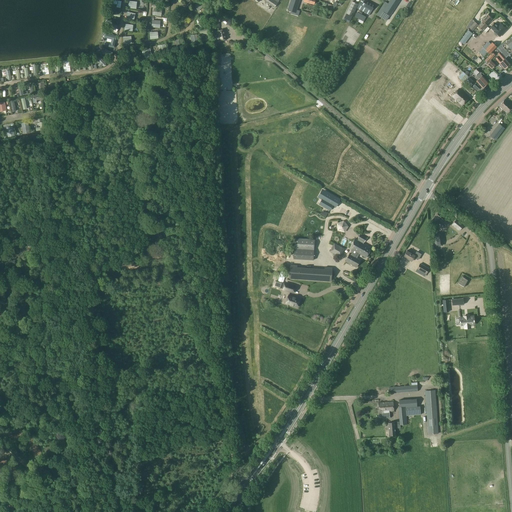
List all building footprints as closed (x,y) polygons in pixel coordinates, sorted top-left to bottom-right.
[(295,15),(299,0),(291,0),(288,10),(292,11),(291,13),(295,15)] [(361,0),(359,5),(357,7),(370,14),(371,11),(374,6),(366,1),(367,0),(361,0)] [(386,3),(379,13),(387,19),(399,1),(398,0),(391,0),(388,4),(386,3)] [(352,17),(358,5),(352,2),(347,14),(347,15),(352,17)] [(162,19),(162,11),(153,10),(153,18),(156,18),(156,22),(152,22),(151,29),(160,29),(160,19),(162,19),(161,23),(166,23),(166,19),(162,19)] [(364,22),(366,17),(358,12),(355,17),(364,22)] [(214,28),(219,27),(219,21),(222,21),(221,15),(212,16),(214,28)] [(483,21),(478,26),(482,30),(480,33),(482,35),(488,29),(485,26),(487,25),(486,24),(487,24),(492,19),(488,15),(484,18),(482,20),(482,21),(483,21)] [(468,29),(469,28),(475,22),(472,19),(466,27),(468,29)] [(472,31),(478,25),(475,22),(469,28),(472,31)] [(498,26),(495,23),(490,27),(493,30),(500,37),(507,29),(500,23),(498,26)] [(218,41),(228,39),(225,29),(216,32),(218,41)] [(468,30),(461,39),(465,43),(472,34),(468,30)] [(504,42),(497,49),(505,58),(511,52),(511,36),(511,37),(505,43),(504,42)] [(496,47),(492,42),(490,44),(488,43),(483,48),(487,52),(489,54),(496,47)] [(483,48),(479,52),(483,56),(487,52),(483,48)] [(510,64),(505,58),(500,52),(498,54),(503,60),(501,61),(498,57),(496,59),(499,63),(504,69),(510,64)] [(493,53),(485,61),(488,63),(490,60),(495,55),(493,53)] [(485,61),(484,62),(487,65),(491,69),(495,65),(491,61),(490,60),(488,63),(485,61)] [(464,82),(468,77),(463,72),(458,77),(464,82)] [(451,86),(453,87),(455,85),(440,73),(436,78),(449,88),(451,86)] [(482,88),(488,83),(482,77),(477,81),(482,88)] [(469,78),(466,81),(471,86),(474,82),(469,78)] [(462,105),(469,98),(459,89),(452,96),(462,105)] [(507,113),(511,108),(511,105),(506,99),(499,106),(507,113)] [(24,134),(30,133),(28,124),(22,126),(24,134)] [(496,140),(504,128),(499,124),(490,136),(496,140)] [(322,198),(319,204),(330,210),(333,204),(336,206),(340,199),(324,191),(320,197),(322,198)] [(445,226),(451,219),(444,213),(440,210),(432,220),(438,225),(440,223),(445,226)] [(459,231),(463,225),(456,219),(451,225),(459,231)] [(344,220),(337,223),(337,231),(345,232),(349,226),(344,220)] [(449,236),(453,231),(448,227),(444,233),(449,236)] [(440,233),(433,234),(435,247),(442,246),(440,233)] [(355,238),(350,248),(353,250),(351,254),(357,258),(359,254),(366,258),(372,248),(363,243),(364,242),(367,238),(360,234),(358,239),(358,240),(355,238)] [(314,260),(315,250),(315,239),(295,238),(294,259),(314,260)] [(339,256),(344,249),(336,243),(331,251),(339,256)] [(467,247),(462,247),(463,258),(473,258),(473,247),(467,247)] [(418,260),(421,255),(416,252),(415,254),(407,250),(403,257),(411,261),(413,258),(418,260)] [(356,267),(360,260),(357,258),(351,254),(350,254),(346,261),(356,267)] [(426,275),(429,269),(420,264),(416,269),(426,275)] [(289,268),(288,280),(330,283),(331,271),(332,268),(324,267),(324,270),(297,268),(297,265),(290,265),(289,268)] [(463,290),(469,280),(463,275),(456,285),(463,290)] [(295,287),(285,284),(284,290),(293,293),(295,287)] [(300,298),(289,295),(286,304),(297,308),(300,298)] [(464,317),(459,317),(460,325),(464,325),(464,326),(470,326),(470,325),(474,324),(473,316),(469,317),(469,316),(464,316),(464,317)] [(438,433),(435,390),(425,390),(426,403),(424,403),(425,411),(427,411),(428,434),(438,433)] [(417,407),(416,399),(400,401),(400,406),(401,424),(407,424),(406,415),(420,414),(420,407),(417,407)] [(389,411),(393,411),(393,402),(379,403),(379,412),(384,412),(384,413),(383,413),(382,414),(383,417),(383,418),(390,418),(389,411)]
